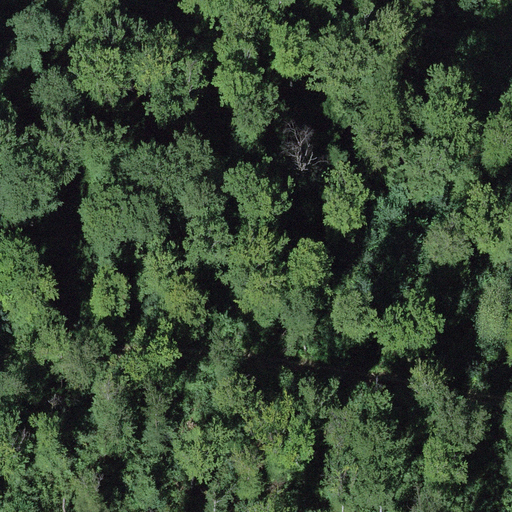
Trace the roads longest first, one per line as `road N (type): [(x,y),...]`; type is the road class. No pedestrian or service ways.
road 1 (track): [(511,401),(221,354),(0,359)]
road 2 (track): [(511,32),(300,0)]
